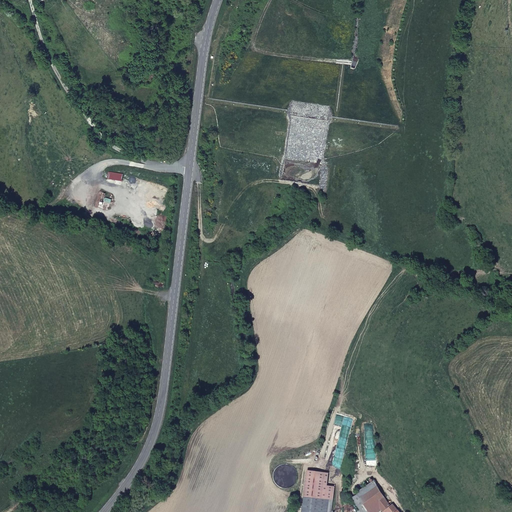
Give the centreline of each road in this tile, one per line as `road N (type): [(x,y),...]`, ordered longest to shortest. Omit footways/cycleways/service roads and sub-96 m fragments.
road 1 (secondary): [(187,170),(160,417),(103,511)]
road 2 (residential): [(28,0),(74,106),(104,140),(187,170)]
road 3 (secondary): [(218,0),(187,170)]
